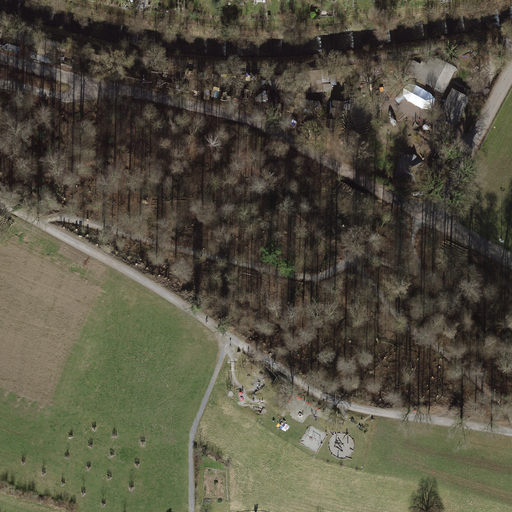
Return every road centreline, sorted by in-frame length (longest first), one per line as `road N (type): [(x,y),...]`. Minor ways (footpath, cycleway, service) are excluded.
road 1 (track): [(0,202),(160,290),(322,395),(511,434)]
road 2 (residential): [(511,263),(277,134),(81,81)]
road 3 (track): [(511,73),(433,221)]
